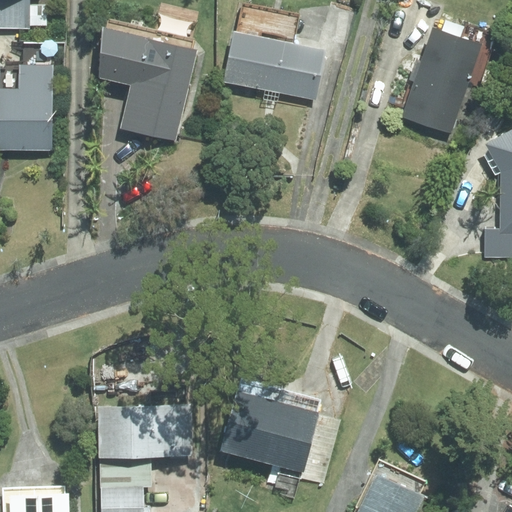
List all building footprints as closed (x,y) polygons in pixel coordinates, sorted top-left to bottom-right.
[(0,0),(0,26),(31,27),(31,24),(48,24),(48,4),(31,4),(31,0),(0,0)] [(435,28),(403,116),(452,134),(483,45),(435,28)] [(199,52),(103,29),(99,80),(131,87),(121,129),(177,142),(199,52)] [(316,100),(326,49),(233,31),(223,82),(264,90),(262,100),(277,103),(279,92),(316,100)] [(0,151),(53,151),(54,67),(0,66),(0,151)] [(511,254),(511,131),(487,145),(502,173),(500,227),(485,227),(484,254),(511,254)] [(220,444),(304,467),(320,405),(237,383),(220,444)] [(100,399),(101,511),(143,511),(143,484),(152,484),(152,453),(195,452),(193,397),(100,399)] [(356,511),(415,511),(427,489),(378,466),(356,511)] [(71,511),(71,487),(12,489),(12,511),(71,511)]
